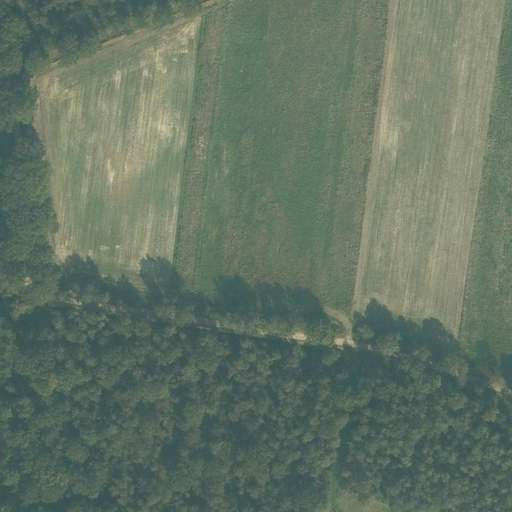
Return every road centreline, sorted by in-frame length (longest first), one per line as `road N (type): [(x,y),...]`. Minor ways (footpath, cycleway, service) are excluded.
road 1 (track): [(511,394),(400,354),(29,294)]
road 2 (track): [(29,294),(12,76)]
road 3 (track): [(351,344),(328,511)]
